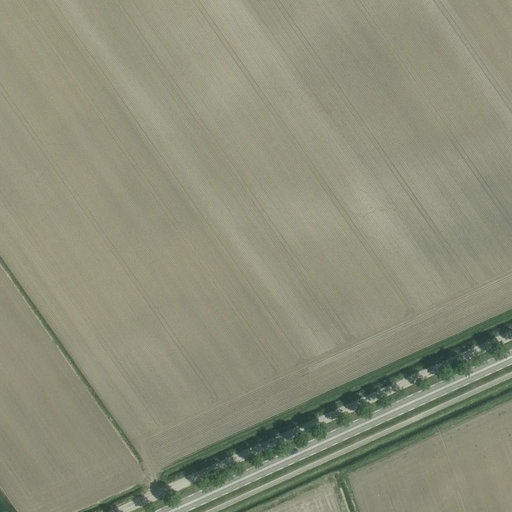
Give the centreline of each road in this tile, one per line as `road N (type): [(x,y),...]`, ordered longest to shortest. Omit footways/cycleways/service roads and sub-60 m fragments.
road 1 (unclassified): [(114,511),(511,333)]
road 2 (primary): [(167,511),(511,356)]
